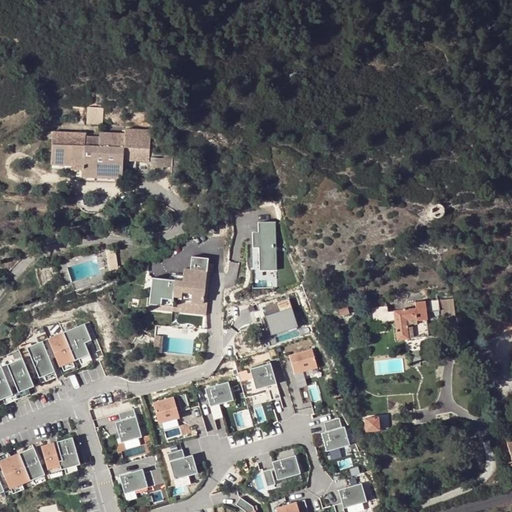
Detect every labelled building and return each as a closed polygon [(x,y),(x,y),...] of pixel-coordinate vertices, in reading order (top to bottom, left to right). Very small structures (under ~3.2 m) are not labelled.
[(103,108),(87,107),(86,124),(102,124),(103,108)] [(52,137),(51,159),(82,160),(82,170),(94,170),(94,168),(103,169),(103,165),(123,166),(123,162),(149,162),(151,130),(125,128),(125,133),(99,132),(99,136),(85,136),(86,133),(52,132),(47,131),(47,137),(52,137)] [(82,160),(51,159),(50,166),(71,167),(71,170),(81,171),(81,178),(122,180),(123,166),(103,165),(103,169),(94,168),(94,170),(82,170),(82,160)] [(418,208),(418,215),(422,218),(428,218),(432,214),(433,208),(429,204),(422,204),(418,208)] [(274,272),(272,226),(256,226),(256,235),(251,235),(252,250),(257,250),(258,272),(274,272)] [(119,276),(116,253),(107,254),(111,277),(119,276)] [(152,278),(149,306),(171,308),(172,298),(181,299),(182,294),(192,295),(191,303),(203,304),(207,271),(211,272),(213,272),(214,265),(208,264),(209,259),(192,257),(190,269),(184,268),(183,276),(182,282),(170,280),(152,278)] [(373,265),(373,263),(373,261),(372,260),(370,259),(369,259),(367,259),(366,260),(365,261),(364,263),(365,264),(365,266),(366,267),(368,268),(369,268),(371,267),(372,266),(373,265)] [(171,308),(149,306),(148,309),(206,316),(211,272),(207,271),(203,304),(191,303),(192,295),(182,294),(181,299),(172,298),(171,308)] [(295,320),(287,296),(249,308),(257,332),(295,320)] [(453,298),(424,302),(425,308),(439,306),(440,317),(455,316),(453,298)] [(407,310),(393,312),(394,321),(397,341),(428,338),(428,335),(432,335),(431,325),(427,325),(424,302),(406,304),(407,310)] [(372,310),(369,324),(394,321),(393,312),(387,313),(386,308),(372,310)] [(257,332),(258,336),(296,324),(295,320),(257,332)] [(499,321),(487,326),(492,338),(504,334),(499,321)] [(27,347),(39,378),(55,372),(48,355),(54,353),(60,367),(90,355),(87,348),(85,343),(91,340),(93,346),(96,352),(101,350),(90,322),(27,347)] [(163,337),(155,335),(153,352),(162,353),(163,337)] [(271,338),(260,342),(263,348),(274,345),(271,338)] [(91,340),(85,343),(87,348),(93,346),(91,340)] [(312,348),(288,355),(298,388),(306,385),(303,372),(317,368),(312,348)] [(22,358),(0,367),(0,400),(7,397),(2,385),(7,383),(8,386),(9,385),(13,395),(34,387),(22,358)] [(271,364),(250,370),(256,390),(267,387),(271,401),(281,398),(271,364)] [(233,400),(228,382),(205,388),(214,420),(222,418),(219,405),(233,400)] [(185,394),(177,396),(182,411),(190,409),(185,394)] [(159,424),(180,418),(174,397),(152,403),(159,424)] [(142,437),(134,408),(118,413),(120,420),(115,422),(121,443),(142,437)] [(326,432),(321,433),(326,452),(350,445),(344,426),(342,427),(339,418),(323,422),(326,432)] [(378,418),(364,419),(365,432),(379,431),(378,418)] [(511,430),(503,434),(506,443),(511,441),(511,430)] [(0,481),(0,493),(4,492),(4,490),(9,488),(10,489),(44,475),(41,465),(46,464),(49,473),(80,464),(72,437),(57,441),(62,459),(59,459),(54,442),(41,446),(46,461),(41,464),(34,447),(0,460),(0,465),(8,486),(3,488),(0,481)] [(182,449),(167,454),(174,480),(198,473),(193,455),(184,457),(182,449)] [(295,455),(272,462),(277,481),(300,474),(295,455)] [(142,469),(119,476),(124,494),(155,485),(151,471),(144,473),(142,469)] [(271,469),(262,471),(267,487),(275,484),(271,469)] [(361,483),(338,490),(341,503),(333,505),(335,511),(344,511),(343,508),(367,502),(361,483)] [(255,511),(253,506),(240,497),(235,505),(245,511),(255,511),(256,511),(255,511)] [(308,511),(305,500),(275,508),(276,511),(308,511)]
